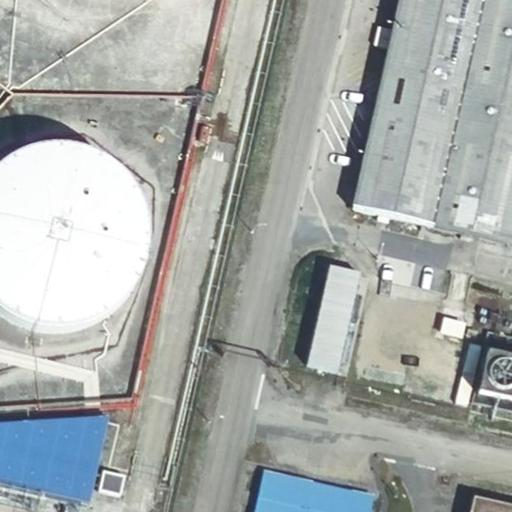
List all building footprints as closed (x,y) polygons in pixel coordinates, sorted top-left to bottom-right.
[(511,0),(394,0),(349,215),(509,249),(511,236),(511,0)] [(135,284),(139,273),(141,262),(142,251),(141,239),(139,229),(136,218),(131,208),(125,198),(118,190),(110,182),(101,175),(91,170),(81,165),(70,162),(58,161),(48,161),(36,162),(25,165),(15,169),(5,174),(0,177),(0,322),(4,325),(13,331),(24,335),(34,338),(46,339),(57,339),(68,338),(79,335),(89,331),(99,326),(109,319),(117,312),(124,303),(130,293),(135,284)] [(359,275),(331,268),(308,365),(336,372),(359,275)] [(511,364),(484,359),(475,405),(511,412),(511,364)] [(107,417),(0,424),(0,484),(89,504),(107,417)] [(124,477),(102,471),(96,492),(119,498),(124,477)] [(368,511),(372,497),(264,473),(255,511),(368,511)]
